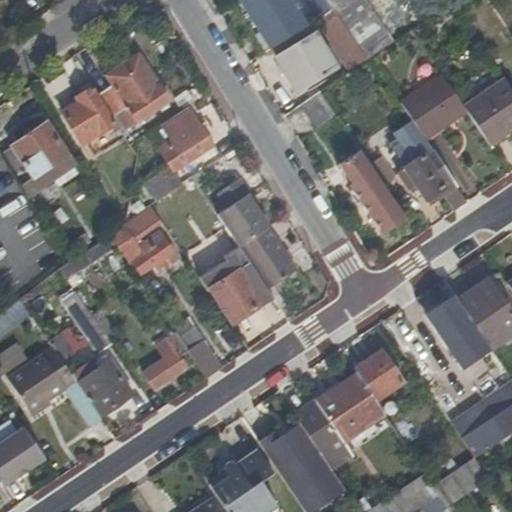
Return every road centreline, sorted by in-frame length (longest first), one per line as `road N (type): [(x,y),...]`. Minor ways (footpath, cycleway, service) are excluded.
road 1 (residential): [(59,511),(366,302)]
road 2 (residential): [(366,302),(180,0)]
road 3 (residential): [(366,302),(511,204)]
road 4 (residential): [(109,0),(0,72)]
